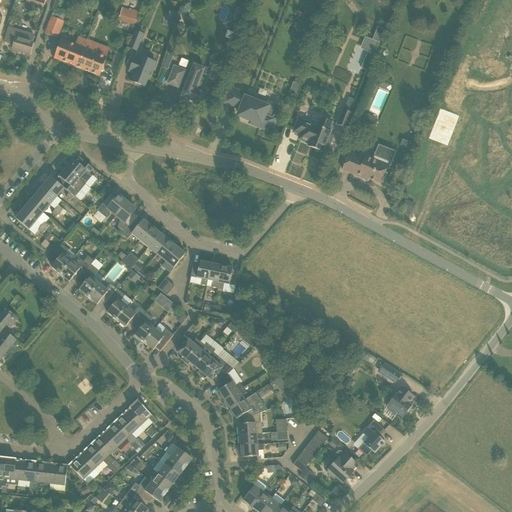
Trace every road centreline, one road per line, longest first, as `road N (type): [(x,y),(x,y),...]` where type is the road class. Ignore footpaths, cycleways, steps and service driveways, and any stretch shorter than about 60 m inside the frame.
road 1 (residential): [(296,189),(244,253),(196,244),(126,180),(133,146)]
road 2 (unclassified): [(339,511),(427,425),(511,318)]
road 3 (unclassified): [(511,302),(296,189)]
road 4 (residential): [(142,381),(94,326),(0,247)]
road 5 (residential): [(296,189),(236,166),(133,146)]
road 6 (residential): [(222,504),(208,423),(166,386),(142,381)]
